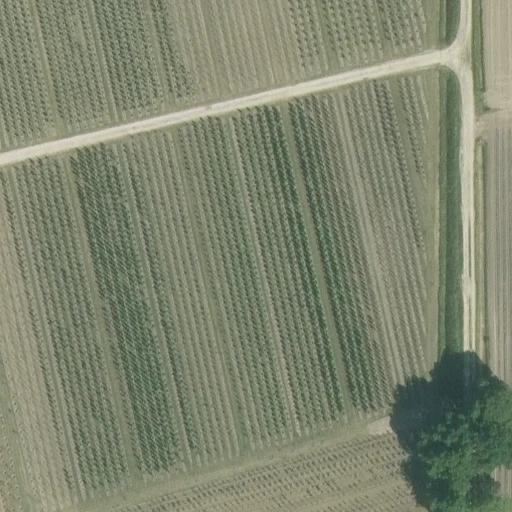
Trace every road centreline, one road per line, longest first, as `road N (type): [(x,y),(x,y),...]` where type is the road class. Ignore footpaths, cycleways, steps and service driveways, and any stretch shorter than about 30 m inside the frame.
road 1 (track): [(474,511),(471,0)]
road 2 (track): [(0,166),(471,53)]
